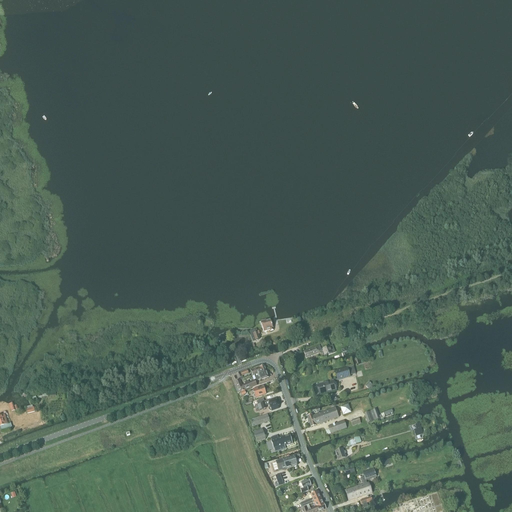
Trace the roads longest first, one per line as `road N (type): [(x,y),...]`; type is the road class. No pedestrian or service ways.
road 1 (unclassified): [(0,455),(205,381)]
road 2 (residential): [(331,511),(269,361)]
road 3 (track): [(269,511),(224,374)]
